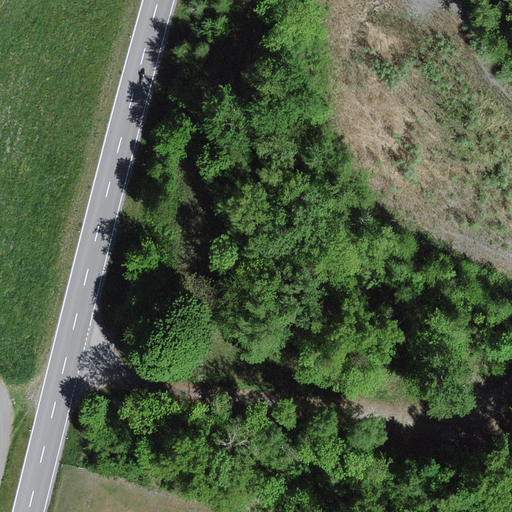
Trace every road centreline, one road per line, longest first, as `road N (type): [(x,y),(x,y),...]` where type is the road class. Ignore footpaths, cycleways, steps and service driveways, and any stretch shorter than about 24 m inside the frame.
road 1 (primary): [(29,511),(158,0)]
road 2 (track): [(64,367),(219,397),(427,414),(511,403)]
